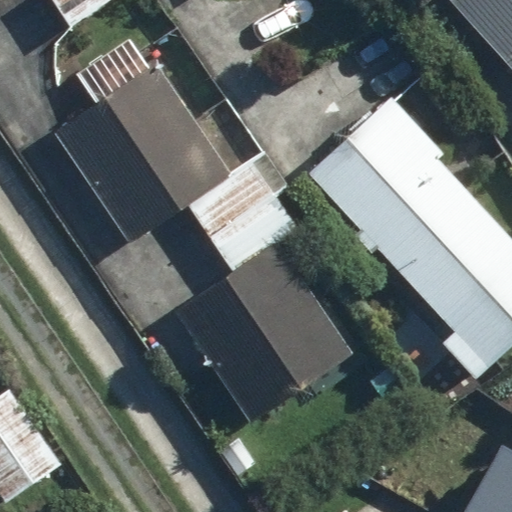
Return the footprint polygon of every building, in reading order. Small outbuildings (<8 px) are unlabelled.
[(30,0),(57,39),(113,0),(30,0)] [(511,0),(465,0),(511,51),(511,0)] [(241,171),(146,31),(79,76),(97,103),(59,128),(136,243),(241,171)] [(511,221),(399,93),(305,175),(457,349),(424,377),(450,406),(511,351),(511,221)] [(368,347),(288,237),(186,310),(266,420),(368,347)] [(511,511),(511,444),(475,511),(511,511)]
